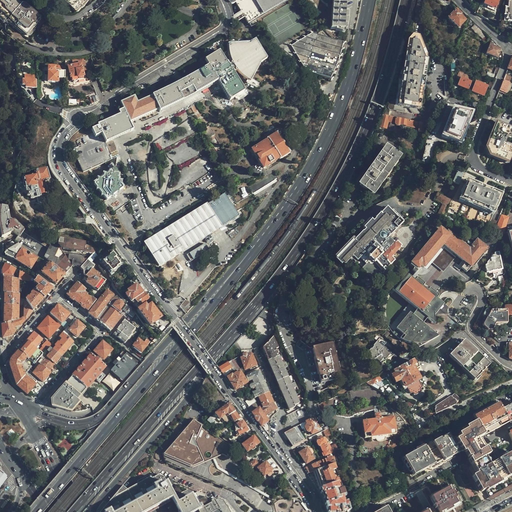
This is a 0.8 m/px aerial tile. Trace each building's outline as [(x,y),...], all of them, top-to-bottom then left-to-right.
[(40,16),(24,3),(22,5),(17,0),(0,0),(0,14),(8,21),(9,19),(28,35),(42,18),(40,16)] [(62,0),(76,12),(87,0),(62,0)] [(288,1),(287,0),(233,0),(248,24),(288,1)] [(334,0),(333,29),(343,30),(344,0),(334,0)] [(495,9),(498,0),(485,0),(484,4),(495,9)] [(511,0),(505,0),(508,1),(508,8),(505,8),(503,21),(511,22),(511,0)] [(464,21),(459,15),(460,14),(456,10),(448,18),(457,28),(464,21)] [(332,79),(343,43),(313,34),(293,46),(308,71),(308,72),(332,79)] [(422,80),(425,58),(424,58),(425,54),(419,39),(411,38),(409,41),(389,105),(418,109),(422,80)] [(134,97),(121,103),(123,109),(128,120),(129,123),(132,123),(133,122),(134,122),(135,121),(136,121),(137,120),(138,120),(139,119),(140,119),(141,118),(142,118),(143,117),(145,117),(146,116),(147,116),(148,115),(149,115),(150,114),(151,114),(152,114),(153,113),(154,112),(155,112),(156,111),(157,111),(158,111),(159,113),(161,112),(162,111),(163,111),(165,110),(166,110),(168,109),(169,108),(170,108),(172,107),(173,106),(174,105),(176,105),(177,104),(178,103),(180,102),(181,102),(182,101),(184,100),(185,99),(186,99),(188,98),(189,97),(191,96),(192,96),(193,95),(194,94),(195,94),(196,93),(197,92),(198,92),(199,91),(200,91),(201,90),(202,90),(203,89),(204,88),(205,88),(206,87),(207,86),(208,86),(209,85),(210,84),(211,84),(212,83),(213,83),(214,82),(215,82),(216,81),(217,80),(229,100),(243,91),(231,71),(236,69),(237,70),(237,71),(238,72),(239,73),(240,74),(241,74),(241,75),(242,76),(243,77),(244,78),(245,79),(246,79),(247,80),(248,81),(249,81),(249,82),(260,63),(267,60),(255,41),(249,45),(228,45),(228,46),(228,47),(229,47),(229,48),(229,49),(229,50),(229,51),(229,52),(229,53),(229,54),(230,54),(230,55),(230,56),(230,57),(231,58),(231,59),(231,60),(232,61),(232,62),(232,63),(227,66),(219,51),(204,60),(208,66),(206,66),(205,67),(203,68),(202,69),(200,70),(199,71),(198,72),(196,72),(195,73),(193,74),(192,75),(190,76),(189,77),(187,78),(186,78),(185,79),(183,80),(182,81),(180,82),(179,82),(177,83),(176,84),(174,85),(173,86),(171,86),(170,87),(169,88),(167,89),(166,89),(165,90),(163,91),(162,91),(160,92),(159,93),(158,93),(156,94),(155,95),(154,95),(152,96),(151,97),(149,97),(148,98),(147,98),(145,99),(144,100),(142,100),(141,101),(140,102),(138,102),(137,102),(134,97)] [(501,49),(500,48),(495,46),(490,44),(486,53),(498,58),(501,49)] [(87,70),(84,61),(80,62),(80,64),(67,67),(70,78),(71,78),(72,81),(73,82),(75,83),(76,82),(78,81),(83,79),(82,77),(84,77),(82,71),(87,70)] [(58,79),(65,79),(65,70),(55,70),(55,67),(48,67),(48,75),(45,75),(44,82),(58,83),(58,79)] [(465,76),(459,73),(456,80),(457,80),(459,81),(458,84),(458,86),(468,90),(471,83),(466,81),(464,80),(465,76)] [(509,77),(504,75),(498,90),(505,93),(509,83),(507,83),(509,77)] [(36,89),(36,80),(22,80),(22,87),(25,87),(25,89),(36,89)] [(483,96),(486,87),(475,82),(472,91),(483,96)] [(119,112),(120,114),(124,122),(128,120),(123,109),(119,112)] [(467,123),(471,113),(452,109),(441,136),(459,144),(464,132),(465,128),(467,123)] [(120,114),(115,116),(111,118),(106,120),(98,124),(98,125),(101,133),(105,143),(113,139),(118,137),(122,135),(132,130),(129,123),(128,120),(124,122),(120,114)] [(389,116),(380,114),(378,127),(386,129),(389,120),(389,116)] [(423,132),(424,122),(395,117),(395,121),(395,123),(396,125),(398,126),(400,124),(418,128),(418,131),(423,132)] [(490,156),(511,166),(511,128),(496,122),(486,148),(488,151),(490,156)] [(101,133),(98,125),(91,128),(93,132),(94,136),(101,133)] [(290,153),(277,133),(267,138),(268,140),(252,149),(264,168),(279,159),(290,153)] [(381,182),(389,169),(390,170),(392,167),(391,166),(397,156),(384,148),(376,160),(375,159),(373,162),(374,163),(365,176),(364,175),(363,178),(364,178),(359,186),(372,195),(378,185),(379,186),(381,183),(381,182)] [(30,200),(37,198),(42,197),(48,196),(46,189),(44,180),(50,179),(47,168),(37,170),(36,171),(34,172),(34,175),(23,177),(24,183),(23,184),(23,185),(23,186),(24,187),(24,188),(25,189),(27,194),(26,195),(26,196),(26,197),(27,198),(29,198),(30,197),(30,200)] [(457,184),(463,172),(460,170),(460,172),(457,170),(452,182),(457,184)] [(123,188),(117,181),(113,181),(112,175),(109,173),(93,185),(104,201),(123,188)] [(484,187),(467,179),(459,199),(493,214),(502,194),(484,187)] [(450,199),(446,197),(437,192),(434,199),(442,203),(438,213),(434,220),(439,223),(442,216),(446,208),(450,199)] [(238,217),(224,194),(145,244),(159,266),(238,217)] [(450,199),(446,208),(494,228),(497,222),(491,219),(493,214),(459,199),(457,202),(450,199)] [(389,238),(403,223),(399,219),(387,208),(381,214),(380,214),(375,219),(376,220),(373,222),(371,220),(363,228),(365,230),(363,232),(362,232),(354,241),(353,240),(336,258),(335,260),(341,265),(342,264),(344,265),(349,260),(352,257),(356,262),(360,259),(366,264),(366,265),(364,268),(375,279),(384,271),(395,260),(392,257),(400,249),(400,248),(402,246),(399,244),(397,242),(395,244),(389,238)] [(21,233),(47,250),(51,243),(25,228),(23,230),(14,223),(9,224),(6,211),(0,210),(0,230),(3,240),(3,238),(12,234),(18,238),(21,233)] [(502,234),(508,218),(502,216),(496,228),(496,233),(502,234)] [(486,248),(476,240),(472,244),(466,240),(463,244),(448,231),(446,233),(440,228),(411,263),(418,269),(421,265),(424,267),(444,244),(466,262),(461,267),(467,272),(486,248)] [(18,238),(15,242),(18,245),(18,246),(19,247),(42,261),(43,258),(47,250),(21,233),(18,238)] [(334,257),(336,258),(353,240),(354,239),(353,238),(334,257)] [(59,239),(51,241),(51,243),(47,250),(43,258),(49,263),(64,275),(65,276),(71,269),(74,267),(81,269),(90,258),(93,260),(98,257),(91,247),(85,246),(85,243),(59,239)] [(18,245),(15,242),(5,253),(6,255),(7,256),(29,270),(36,260),(30,255),(28,257),(27,258),(24,256),(24,255),(25,252),(21,250),(18,254),(16,253),(19,247),(18,246),(18,245)] [(120,265),(115,259),(116,258),(113,253),(109,256),(110,257),(103,263),(106,267),(107,266),(112,273),(117,269),(117,268),(120,265)] [(501,270),(498,253),(494,254),(494,256),(492,256),(492,259),(490,260),(486,264),(487,266),(485,266),(486,274),(501,270)] [(352,257),(349,260),(354,266),(357,263),(356,262),(352,257)] [(91,264),(93,260),(90,258),(81,269),(82,270),(83,272),(83,274),(83,275),(86,278),(92,271),(95,267),(91,264)] [(64,275),(49,263),(41,273),(56,285),(64,275)] [(3,275),(3,279),(4,279),(11,279),(15,269),(5,264),(2,269),(3,275)] [(374,282),(384,271),(375,279),(364,268),(366,265),(366,264),(361,269),(374,282)] [(32,279),(33,278),(20,271),(19,280),(33,282),(35,280),(32,279)] [(92,271),(86,278),(90,282),(88,285),(98,293),(106,282),(92,271)] [(434,311),(442,301),(436,296),(438,293),(417,276),(414,279),(409,274),(396,290),(405,297),(389,319),(398,326),(395,330),(397,332),(399,334),(401,335),(403,336),(406,337),(408,338),(410,339),(412,340),(415,341),(417,341),(420,341),(422,341),(424,341),(427,340),(430,339),(432,339),(435,337),(438,336),(441,334),(426,321),(430,316),(435,320),(434,311)] [(54,291),(37,278),(34,282),(38,286),(34,292),(43,299),(46,301),(54,291)] [(3,294),(4,294),(18,295),(19,280),(11,279),(4,279),(3,294)] [(88,312),(96,302),(92,299),(91,300),(87,296),(87,295),(86,294),(84,292),(86,290),(78,283),(67,296),(88,312)] [(143,294),(138,287),(137,287),(135,285),(134,283),(133,283),(132,283),(131,284),(130,285),(130,286),(132,288),(127,292),(128,294),(126,295),(132,302),(143,294)] [(374,293),(382,286),(379,283),(371,291),(374,293)] [(43,299),(34,292),(26,302),(32,312),(43,299)] [(149,299),(145,293),(143,294),(132,302),(137,309),(149,299)] [(4,307),(18,306),(18,295),(4,294),(4,307)] [(97,322),(96,323),(104,329),(110,333),(124,315),(125,316),(129,310),(127,307),(126,308),(123,306),(123,305),(123,304),(122,304),(122,303),(120,302),(119,300),(116,297),(110,304),(108,302),(110,300),(105,296),(103,298),(102,297),(88,315),(97,322)] [(25,320),(32,312),(26,302),(24,304),(23,319),(25,320)] [(506,323),(506,316),(511,315),(511,303),(511,305),(505,305),(505,310),(489,311),(481,326),(486,332),(491,331),(491,328),(496,324),(506,323)] [(59,304),(57,307),(69,316),(71,313),(59,304)] [(161,318),(151,306),(147,308),(146,305),(139,311),(150,326),(161,318)] [(270,333),(273,330),(272,318),(274,308),(268,305),(263,311),(269,315),(269,320),(270,320),(269,333),(270,333)] [(4,325),(18,321),(18,306),(4,307),(4,325)] [(53,311),(50,316),(61,325),(69,316),(57,307),(53,311)] [(48,340),(59,328),(47,318),(37,330),(48,340)] [(2,338),(2,339),(11,337),(14,333),(13,329),(20,326),(24,322),(22,319),(20,320),(18,321),(4,325),(1,325),(2,338)] [(115,337),(117,339),(128,325),(123,320),(116,329),(117,330),(115,332),(115,333),(113,336),(115,337)] [(72,328),(69,326),(66,329),(62,333),(69,339),(73,335),(77,339),(81,334),(85,330),(77,323),(72,328)] [(128,325),(117,339),(121,342),(125,345),(132,336),(131,335),(135,330),(128,325)] [(70,346),(73,343),(69,339),(62,333),(55,341),(58,343),(66,350),(70,346)] [(42,340),(34,334),(27,341),(33,347),(35,348),(42,340)] [(275,350),(278,349),(272,336),(262,348),(264,352),(265,355),(275,350)] [(140,338),(139,337),(136,340),(137,341),(132,348),(137,352),(141,355),(142,353),(143,355),(145,352),(144,351),(147,346),(139,340),(140,338)] [(479,357),(476,354),(479,351),(469,342),(468,343),(464,340),(449,356),(475,380),(492,363),(482,354),(479,357)] [(33,347),(27,341),(10,361),(10,366),(15,384),(16,385),(24,376),(21,367),(21,364),(27,358),(25,357),(33,347)] [(51,346),(47,342),(42,348),(46,352),(50,348),(51,346)] [(395,356),(380,342),(379,342),(366,354),(373,361),(377,357),(379,359),(383,356),(388,359),(395,356)] [(63,354),(66,350),(58,343),(55,346),(56,348),(53,351),(61,357),(63,354)] [(103,361),(112,351),(102,343),(94,352),(103,361)] [(321,382),(340,378),(331,344),(313,349),(321,382)] [(57,361),(61,357),(53,351),(50,348),(46,352),(43,355),(46,359),(54,365),(57,361)] [(111,371),(122,380),(134,370),(140,362),(134,357),(124,350),(120,354),(123,357),(111,371)] [(271,368),(276,381),(286,376),(283,369),(287,367),(285,364),(282,366),(279,358),(280,358),(279,356),(278,357),(275,350),(265,355),(271,368)] [(245,370),(255,365),(253,360),(251,354),(241,359),(245,370)] [(91,356),(71,378),(86,391),(105,368),(100,364),(101,362),(97,359),(96,361),(91,356)] [(420,361),(418,357),(393,370),(395,374),(392,376),(395,382),(400,380),(404,387),(406,386),(410,394),(412,392),(413,395),(414,395),(421,392),(421,391),(420,388),(422,387),(418,381),(419,381),(414,370),(421,366),(419,362),(420,361)] [(51,368),(54,365),(46,359),(41,365),(48,372),(51,368)] [(219,369),(222,374),(231,369),(227,363),(219,369)] [(46,378),(50,374),(48,372),(41,365),(32,375),(30,377),(34,380),(35,377),(42,383),(46,378)] [(24,376),(16,385),(27,395),(35,385),(34,384),(35,383),(36,382),(34,380),(30,377),(32,375),(29,371),(24,376)] [(246,383),(239,371),(227,378),(235,390),(246,383)] [(258,397),(268,393),(263,382),(258,371),(246,376),(248,382),(252,380),(254,385),(252,385),(252,384),(250,385),(250,386),(249,386),(250,389),(251,389),(252,390),(254,389),(254,388),(255,387),(257,392),(252,393),(255,399),(258,397)] [(113,390),(120,382),(109,373),(103,381),(113,390)] [(299,405),(303,401),(302,397),(296,399),(292,390),(296,388),(295,384),(291,386),(288,379),(289,378),(288,375),(286,376),(276,381),(282,394),(290,411),(294,409),(294,407),(299,405)] [(380,376),(370,381),(372,384),(373,383),(379,387),(382,385),(383,387),(388,385),(385,378),(382,379),(380,376)] [(278,408),(276,402),(272,403),(268,393),(258,397),(263,409),(260,410),(264,417),(276,410),(278,408)] [(436,413),(460,402),(456,394),(451,397),(450,396),(434,408),(436,413)] [(496,397),(471,410),(477,422),(484,435),(497,429),(510,422),(503,410),(511,405),(508,401),(500,405),(496,397)] [(256,420),(261,426),(267,422),(264,417),(260,410),(255,402),(248,408),(256,420)] [(235,412),(228,403),(221,409),(215,414),(220,420),(226,414),(229,416),(230,416),(235,412)] [(503,410),(510,422),(511,420),(511,404),(511,405),(503,410)] [(240,419),(235,412),(230,416),(235,423),(240,419)] [(375,414),(376,417),(363,419),(365,438),(370,437),(370,439),(374,439),(375,440),(377,441),(379,441),(381,441),(384,440),(385,437),(390,436),(390,434),(397,433),(395,415),(381,417),(380,413),(375,414)] [(310,511),(298,495),(278,494),(266,487),(249,475),(252,468),(258,462),(255,459),(251,462),(193,419),(162,456),(165,462),(232,492),(254,510),(256,511),(310,511)] [(315,419),(313,419),(306,422),(308,425),(306,426),(305,428),(306,428),(304,429),(306,433),(307,432),(307,433),(309,433),(311,432),(312,435),(319,432),(318,431),(319,431),(319,430),(319,429),(318,426),(317,426),(316,426),(315,424),(317,423),(315,419)] [(245,426),(242,422),(237,425),(240,429),(236,431),(239,436),(248,431),(245,426)] [(484,435),(477,422),(468,427),(469,429),(459,435),(460,437),(453,441),(459,452),(462,450),(464,453),(481,443),(478,438),(484,435)] [(293,447),(303,442),(294,428),(284,433),(293,447)] [(453,441),(446,428),(393,457),(406,481),(411,479),(429,469),(430,469),(453,457),(453,456),(459,452),(453,441)] [(259,445),(254,437),(242,446),(247,453),(259,445)] [(326,457),(331,455),(329,451),(328,451),(327,448),(328,448),(327,445),(326,446),(325,443),(326,442),(325,440),(324,440),(324,439),(323,439),(322,438),(321,437),(319,438),(319,439),(318,439),(319,441),(317,442),(320,447),(322,450),(321,451),(322,453),(323,453),(325,458),(326,457)] [(468,459),(485,450),(481,443),(464,453),(468,459)] [(473,475),(483,493),(484,493),(486,492),(489,497),(509,485),(511,483),(511,450),(502,456),(495,444),(485,450),(468,459),(476,473),(473,475)] [(330,448),(333,454),(338,452),(335,445),(330,448)] [(306,465),(314,460),(311,455),(313,453),(311,450),(309,452),(307,449),(299,454),(306,465)] [(335,464),(331,455),(326,457),(328,460),(321,463),(320,462),(311,466),(314,472),(334,464),(335,464)] [(455,459),(453,457),(430,469),(429,469),(411,479),(412,481),(416,479),(430,471),(431,472),(455,459)] [(265,476),(267,479),(273,474),(271,471),(272,471),(266,463),(258,469),(264,477),(265,476)] [(316,480),(320,489),(337,483),(336,480),(334,480),(330,472),(336,469),(334,464),(314,472),(313,472),(316,480)] [(168,487),(163,477),(158,475),(152,479),(151,477),(126,490),(124,488),(123,486),(100,511),(149,511),(172,499),(175,505),(178,511),(229,511),(226,507),(225,507),(223,502),(217,501),(214,502),(213,501),(209,503),(206,498),(206,496),(199,493),(197,492),(195,493),(199,501),(195,503),(191,495),(184,500),(177,503),(168,487)] [(337,483),(320,489),(321,495),(323,495),(326,507),(327,511),(348,511),(350,511),(347,503),(344,504),(341,496),(343,496),(344,494),(342,490),(339,490),(337,483)] [(511,487),(511,483),(509,485),(489,497),(490,500),(511,487)] [(431,511),(448,511),(458,507),(449,491),(428,502),(426,503),(431,511)]
